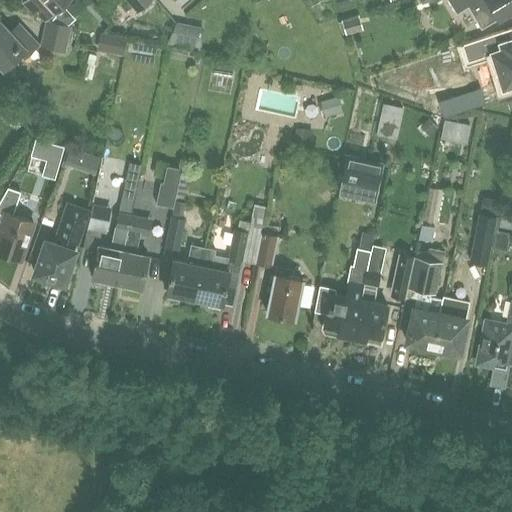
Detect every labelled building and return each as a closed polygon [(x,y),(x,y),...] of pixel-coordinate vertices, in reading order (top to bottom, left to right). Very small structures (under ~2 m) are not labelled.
[(37,16),(48,19),(51,19),(57,14),(53,10),(64,0),(23,0),(22,2),(37,16)] [(127,0),(138,12),(151,0),(127,0)] [(511,0),(447,0),(455,13),(467,6),(480,28),(498,17),(510,10),(511,14),(511,0)] [(70,25),(51,19),(48,19),(41,45),(64,50),(70,25)] [(352,37),(368,33),(365,19),(349,22),(352,37)] [(24,56),(37,43),(18,23),(10,31),(0,20),(0,63),(3,67),(20,51),(24,56)] [(464,61),(490,53),(501,87),(511,84),(511,39),(507,41),(504,31),(459,45),(464,61)] [(102,80),(103,58),(95,58),(95,80),(102,80)] [(439,102),(422,108),(422,109),(443,116),(468,108),(463,93),(439,101),(439,102)] [(376,133),(395,137),(402,106),(382,102),(376,133)] [(0,134),(8,127),(0,117),(0,134)] [(44,174),(56,178),(60,160),(64,149),(54,146),(37,141),(32,157),(48,161),(44,174)] [(339,191),(352,194),(355,177),(377,182),(380,163),(346,156),(339,191)] [(129,164),(122,194),(134,196),(140,166),(129,164)] [(181,167),(166,164),(162,180),(160,180),(155,202),(172,206),(181,167)] [(22,190),(9,185),(0,200),(0,211),(5,213),(0,227),(0,254),(7,257),(12,254),(20,257),(34,220),(13,212),(22,190)] [(430,187),(423,218),(436,221),(442,190),(430,187)] [(119,211),(130,213),(134,196),(122,194),(119,211)] [(62,240),(60,245),(45,240),(34,271),(37,273),(36,277),(47,281),(48,277),(63,282),(89,209),(67,201),(54,237),(62,240)] [(118,211),(110,247),(99,244),(101,230),(87,227),(83,247),(97,250),(91,275),(116,280),(123,249),(130,213),(119,211),(118,211)] [(477,212),(468,259),(484,262),(494,216),(477,212)] [(142,216),(130,213),(123,249),(116,280),(141,286),(147,255),(135,252),(142,216)] [(186,218),(171,215),(165,246),(179,249),(186,218)] [(221,302),(225,284),(236,286),(241,262),(247,231),(234,228),(228,256),(214,254),(215,249),(204,246),(203,251),(194,297),(221,302)] [(278,235),(262,232),(255,263),(271,266),(278,235)] [(353,335),(354,329),(367,267),(370,251),(357,248),(351,278),(349,278),(346,295),(334,292),(332,303),(328,302),(323,327),(325,330),(353,335)] [(194,297),(203,251),(191,249),(188,262),(173,258),(166,291),(194,297)] [(409,276),(413,256),(400,254),(396,274),(409,276)] [(414,255),(413,256),(409,276),(419,278),(417,288),(435,292),(441,261),(414,255)] [(294,317),(302,278),(287,275),(288,267),(276,264),(266,311),(294,317)] [(367,267),(354,329),(353,335),(379,341),(387,303),(374,300),(380,270),(367,267)] [(431,349),(442,298),(430,295),(417,292),(414,306),(413,306),(406,340),(421,343),(423,347),(431,349)] [(442,294),(442,298),(431,349),(440,351),(444,348),(459,351),(469,300),(442,294)] [(507,356),(511,356),(511,297),(510,297),(505,323),(485,319),(476,362),(492,365),(493,360),(499,361),(507,356)]
